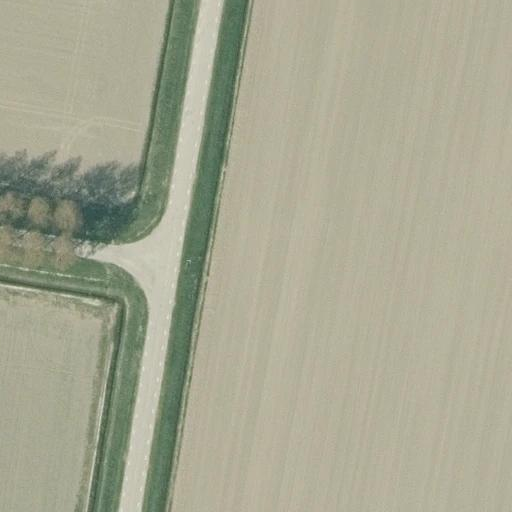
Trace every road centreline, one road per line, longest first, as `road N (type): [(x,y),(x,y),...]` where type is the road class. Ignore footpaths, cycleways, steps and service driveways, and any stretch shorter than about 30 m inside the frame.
road 1 (tertiary): [(166,262),(210,0)]
road 2 (tertiary): [(128,511),(166,262)]
road 3 (unclassified): [(0,236),(166,262)]
